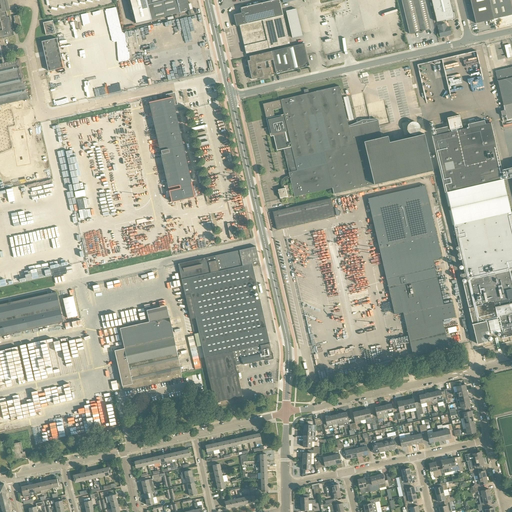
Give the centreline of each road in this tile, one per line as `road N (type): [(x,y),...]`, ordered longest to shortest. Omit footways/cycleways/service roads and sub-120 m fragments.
road 1 (residential): [(286,412),(286,342),(230,95)]
road 2 (residential): [(230,95),(468,42)]
road 3 (residential): [(286,412),(473,371)]
road 4 (unknown): [(72,233),(154,214),(162,252)]
